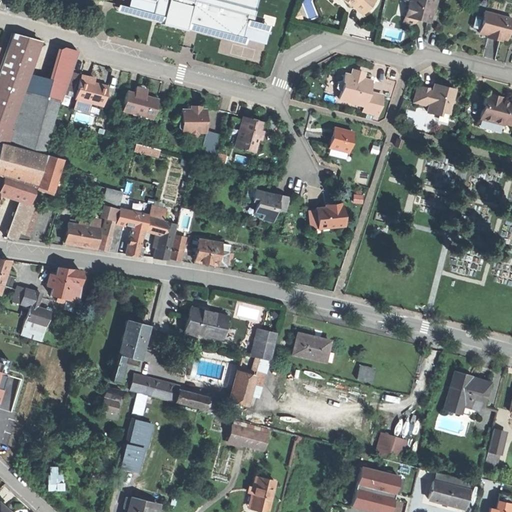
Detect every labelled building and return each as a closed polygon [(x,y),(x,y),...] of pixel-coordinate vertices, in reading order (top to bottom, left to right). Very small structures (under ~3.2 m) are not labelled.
[(150,11),(152,0),(128,0),(127,5),(150,11)] [(239,37),(239,35),(243,20),(244,18),(242,18),(244,12),(250,14),(250,13),(253,0),(152,0),(150,11),(149,13),(161,16),(159,22),(184,29),(185,22),(187,17),(197,20),(196,25),(219,31),(239,37)] [(352,0),(351,1),(363,11),(372,0),(352,0)] [(435,0),(406,0),(402,19),(413,22),(414,18),(420,19),(425,21),(428,10),(434,8),(435,0)] [(510,16),(485,9),(483,15),(480,27),(479,30),(487,32),(487,35),(493,37),(499,39),(501,32),(506,33),(510,27),(508,25),(510,16)] [(244,18),(243,20),(249,22),(250,20),(251,13),(250,13),(250,14),(244,12),(242,18),(244,18)] [(473,26),(480,27),(483,15),(476,13),(473,26)] [(265,24),(250,20),(249,22),(243,20),(239,35),(261,41),(265,24)] [(0,142),(4,144),(20,91),(24,76),(35,39),(12,32),(0,72),(0,142)] [(220,38),(220,53),(231,53),(231,38),(220,38)] [(20,91),(62,104),(78,50),(60,45),(48,83),(24,76),(20,91)] [(363,73),(352,70),(351,74),(344,72),(342,81),(338,80),(336,88),(341,89),(339,96),(357,100),(360,100),(365,102),(364,108),(379,112),(384,94),(369,90),(371,79),(362,76),(363,73)] [(75,97),(76,98),(91,101),(104,104),(108,84),(94,80),(80,77),(75,97)] [(419,84),(414,100),(428,103),(427,109),(440,113),(440,109),(448,111),(450,105),(456,101),(452,100),(456,87),(445,84),(444,86),(439,85),(434,83),(433,88),(419,84)] [(159,97),(144,93),(136,91),(127,89),(122,110),(154,118),(159,97)] [(6,144),(44,155),(55,122),(62,104),(20,91),(6,144)] [(511,122),(511,101),(507,100),(501,99),(502,95),(488,91),(487,93),(486,93),(480,116),(504,122),(505,120),(511,122)] [(91,101),(76,98),(74,107),(89,110),(91,101)] [(207,129),(207,109),(203,109),(202,104),(198,105),(193,105),(193,108),(180,108),(181,130),(190,130),(190,136),(192,136),(196,136),(199,134),(199,130),(207,129)] [(254,149),(258,137),(259,131),(262,123),(243,118),(236,143),(254,149)] [(508,131),(509,124),(491,121),(490,127),(508,131)] [(353,131),(334,126),(331,135),(329,144),(349,149),(353,131)] [(393,140),(392,147),(399,149),(401,142),(393,140)] [(160,157),(162,148),(137,141),(135,150),(160,157)] [(5,144),(0,159),(0,175),(2,176),(2,174),(35,185),(52,191),(52,190),(62,160),(44,155),(6,144),(5,144)] [(0,183),(0,191),(1,192),(19,198),(29,202),(35,185),(2,174),(2,176),(0,183)] [(276,206),(286,209),(290,195),(276,191),(275,195),(270,194),(267,193),(268,191),(255,187),(252,198),(256,199),(254,208),(264,210),(262,216),(273,218),(276,206)] [(7,236),(17,239),(20,229),(29,202),(19,198),(7,236)] [(317,207),(317,208),(319,225),(319,227),(346,223),(343,200),(333,202),(326,203),(327,205),(317,207)] [(29,202),(20,229),(29,232),(38,205),(29,202)] [(115,221),(118,208),(103,204),(99,217),(105,218),(114,221),(115,221)] [(183,206),(178,224),(189,227),(193,209),(183,206)] [(319,225),(317,208),(309,209),(312,226),(319,225)] [(131,227),(143,230),(147,216),(118,209),(115,223),(131,227)] [(79,216),(77,224),(91,227),(91,222),(88,221),(88,217),(79,216)] [(160,229),(173,233),(175,223),(147,217),(144,228),(159,232),(160,229)] [(114,221),(105,218),(101,233),(110,236),(114,221)] [(91,227),(77,224),(67,223),(64,243),(79,245),(95,248),(98,228),(91,227)] [(159,235),(172,238),(173,233),(160,229),(159,232),(159,235)] [(110,236),(101,233),(97,248),(106,250),(110,236)] [(170,248),(168,259),(178,261),(183,235),(174,233),(170,248)] [(108,248),(107,251),(115,252),(117,235),(111,234),(108,248)] [(160,258),(167,259),(172,238),(159,235),(153,257),(160,258)] [(131,254),(137,255),(141,239),(128,237),(124,254),(131,254)] [(197,237),(192,263),(198,264),(214,266),(224,268),(228,243),(197,237)] [(0,287),(9,260),(0,258),(0,287)] [(50,295),(57,297),(65,299),(76,301),(79,271),(67,269),(56,267),(55,275),(52,286),(50,295)] [(40,293),(19,286),(14,301),(23,304),(29,306),(35,308),(40,293)] [(26,315),(29,306),(23,304),(20,314),(26,315)] [(206,309),(188,305),(181,330),(193,333),(194,329),(219,336),(225,315),(206,309)] [(24,319),(45,325),(49,312),(35,308),(29,306),(26,315),(24,319)] [(40,340),(41,338),(45,325),(24,319),(20,333),(40,340)] [(118,353),(125,355),(138,358),(147,326),(137,323),(126,320),(118,353)] [(265,359),(269,360),(276,333),(262,330),(255,356),(257,357),(265,359)] [(325,360),(330,339),(314,336),(298,332),(293,353),(325,360)] [(118,381),(125,355),(118,353),(111,379),(118,381)] [(255,356),(246,354),(242,369),(253,372),(257,357),(255,356)] [(257,357),(253,372),(252,375),(247,394),(255,396),(265,359),(257,357)] [(369,381),(372,369),(357,366),(354,377),(369,381)] [(228,399),(245,403),(247,394),(252,375),(241,372),(235,370),(228,399)] [(453,371),(447,396),(478,404),(482,405),(488,380),(471,375),(453,371)] [(140,376),(135,392),(142,393),(147,378),(140,376)] [(142,393),(173,402),(177,389),(177,386),(147,378),(142,393)] [(118,399),(121,390),(106,387),(103,395),(118,399)] [(173,402),(199,409),(218,414),(223,396),(206,391),(205,396),(177,389),(173,402)] [(447,396),(445,404),(469,410),(470,407),(477,409),(478,404),(447,396)] [(115,412),(117,402),(103,398),(100,408),(115,412)] [(265,434),(266,427),(234,418),(232,425),(265,434)] [(493,424),(488,449),(499,451),(504,427),(493,424)] [(262,449),(265,434),(232,425),(228,440),(262,449)] [(381,430),(375,452),(403,459),(409,437),(381,430)] [(124,442),(118,466),(137,471),(143,447),(124,442)] [(51,489),(67,488),(66,472),(60,472),(60,464),(51,464),(51,489)] [(400,494),(405,473),(366,464),(356,505),(385,511),(396,511),(401,494),(400,494)] [(275,480),(253,475),(246,506),(258,509),(269,511),(275,480)] [(466,490),(432,480),(427,499),(461,508),(466,490)] [(511,511),(511,499),(501,497),(499,505),(491,504),(489,511),(511,511)] [(155,511),(157,508),(125,500),(122,509),(128,511),(127,511),(155,511)] [(10,511),(0,503),(0,511),(10,511)]
